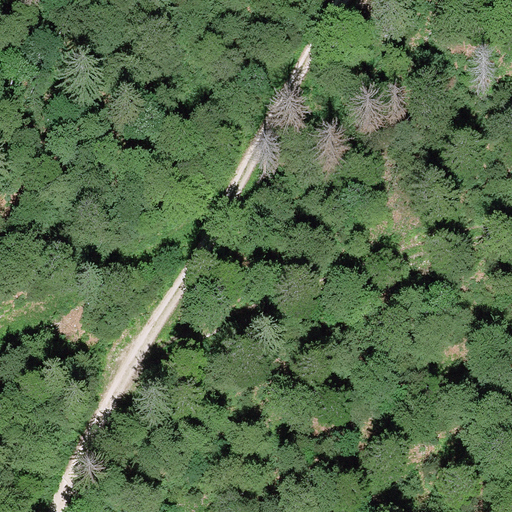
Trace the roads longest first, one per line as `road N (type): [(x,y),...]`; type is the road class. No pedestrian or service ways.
road 1 (track): [(63,511),(119,397),(355,0)]
road 2 (track): [(119,397),(205,329),(511,223)]
